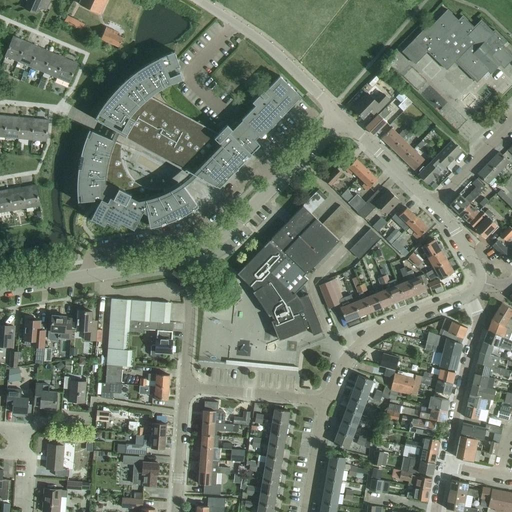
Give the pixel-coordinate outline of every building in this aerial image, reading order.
[(50,0),(26,0),(27,1),(24,8),(36,13),(37,10),(43,8),(46,10),(50,0)] [(79,0),(78,3),(101,13),(106,0),(79,0)] [(458,20),(447,9),(429,28),(426,26),(402,51),(415,63),(427,51),(446,69),(455,61),(476,82),(488,70),(491,73),(499,64),(503,68),(511,58),(511,53),(503,44),(506,41),(494,29),(493,31),(481,19),(474,27),(462,15),(458,20)] [(81,30),(84,23),(67,15),(64,21),(81,30)] [(119,46),(123,38),(117,35),(118,32),(114,30),(106,27),(104,29),(100,38),(119,46)] [(18,61),(26,41),(13,36),(5,55),(18,61)] [(31,66),(39,47),(26,41),(18,61),(31,66)] [(43,72),(52,52),(39,47),(31,66),(43,72)] [(150,223),(150,225),(151,225),(158,223),(159,223),(166,221),(167,220),(175,218),(175,217),(182,214),(183,214),(190,210),(190,209),(192,208),(189,204),(190,203),(194,201),(193,200),(192,198),(185,188),(183,186),(188,182),(190,180),(196,174),(216,185),(216,184),(219,186),(227,177),(260,144),(257,141),(254,139),(258,135),(242,119),(238,123),(236,121),(230,127),(227,124),(218,133),(197,121),(153,97),(150,95),(159,89),(169,84),(172,82),(183,78),(183,77),(182,78),(180,73),(178,67),(180,66),(177,60),(175,53),(174,51),(168,53),(166,54),(162,56),(157,58),(153,60),(140,68),(129,77),(125,80),(122,83),(118,86),(116,88),(114,91),(112,93),(111,94),(110,95),(109,96),(105,101),(102,106),(98,112),(95,117),(95,118),(97,120),(116,130),(115,133),(114,135),(114,136),(112,139),(92,130),(89,129),(89,130),(88,132),(87,134),(87,136),(81,152),(78,169),(77,182),(77,194),(80,194),(81,201),(92,200),(94,200),(94,199),(98,198),(101,200),(101,198),(107,201),(110,196),(113,197),(116,192),(132,200),(131,202),(143,208),(144,207),(145,208),(143,211),(147,214),(150,223)] [(56,77),(65,58),(52,52),(43,72),(56,77)] [(69,83),(77,63),(65,58),(56,77),(69,83)] [(263,97),(242,119),(258,135),(261,137),(261,136),(259,134),(263,130),(265,132),(271,126),(269,124),(273,120),(275,122),(281,116),(279,114),(283,110),(285,112),(285,111),(299,98),(294,93),(296,91),(290,85),(288,87),(284,83),(286,81),(280,75),(265,91),(263,90),(260,94),(263,97)] [(408,86),(403,90),(408,95),(412,92),(408,86)] [(403,111),(412,102),(406,97),(401,92),(397,95),(403,101),(398,106),(403,111)] [(375,101),(367,93),(352,107),(363,118),(373,108),(377,112),(389,99),(383,93),(375,101)] [(373,135),(381,127),(386,122),(382,118),(388,111),(384,108),(373,120),(365,127),(366,127),(373,135)] [(7,116),(4,137),(18,138),(20,117),(14,116),(7,116)] [(20,117),(18,138),(32,139),(34,118),(27,118),(21,117),(20,117)] [(34,118),(32,139),(36,140),(46,141),(48,120),(41,119),(35,118),(34,118)] [(406,134),(411,129),(407,126),(403,131),(402,130),(398,135),(391,128),(382,138),(392,148),(402,139),(406,134)] [(403,159),(413,149),(402,139),(392,148),(403,159)] [(422,140),(418,144),(421,148),(426,143),(422,140)] [(451,140),(435,156),(440,160),(439,160),(445,166),(461,150),(451,140)] [(413,149),(403,159),(414,169),(423,160),(423,159),(428,154),(421,148),(418,144),(413,149)] [(499,173),(509,162),(505,158),(499,152),(488,163),(499,173)] [(435,157),(418,174),(428,183),(434,176),(435,177),(438,174),(437,173),(439,171),(434,166),(439,161),(439,160),(440,160),(435,156),(435,157)] [(359,177),(367,169),(356,158),(346,169),(350,174),(353,171),(359,177)] [(488,184),(499,173),(488,163),(478,174),(488,184)] [(330,185),(342,173),(337,168),(325,180),(330,185)] [(366,190),(370,186),(377,179),(367,169),(359,177),(365,182),(362,185),(366,190)] [(469,203),(485,187),(476,178),(472,183),(476,187),(464,199),(460,194),(450,204),(459,213),(469,203)] [(22,187),(26,208),(30,207),(40,205),(36,184),(29,185),(22,187)] [(9,189),(8,189),(12,210),(26,208),(22,187),(16,188),(9,189)] [(0,190),(0,211),(9,211),(12,210),(8,189),(2,190),(0,190)] [(318,189),(315,192),(324,200),(327,197),(318,189)] [(399,200),(388,189),(383,194),(378,189),(365,202),(357,211),(357,212),(364,219),(377,204),(387,213),(392,207),(399,200)] [(501,197),(505,194),(500,189),(497,193),(501,197)] [(353,197),(346,190),(340,195),(357,211),(365,202),(356,194),(353,197)] [(143,211),(145,208),(144,207),(143,208),(131,202),(132,200),(116,192),(113,197),(110,196),(107,201),(101,198),(101,200),(92,215),(93,215),(93,217),(92,216),(91,217),(104,224),(107,220),(119,226),(121,222),(134,228),(143,211)] [(320,204),(324,200),(315,192),(311,196),(320,204)] [(501,197),(506,202),(510,198),(505,194),(501,197)] [(315,209),(320,204),(311,196),(307,201),(315,209)] [(483,207),(488,201),(485,197),(479,203),(483,207)] [(311,213),(315,209),(307,201),(303,205),(311,213)] [(473,207),(469,203),(459,213),(468,222),(479,210),(475,205),(473,207)] [(311,213),(303,205),(271,238),(270,240),(269,240),(237,273),(251,286),(251,285),(254,290),(253,291),(269,315),(271,314),(274,319),(271,320),(279,340),(306,329),(306,327),(309,325),(313,334),(322,330),(308,293),(307,293),(305,286),(303,284),(308,279),(304,275),(306,272),(307,273),(339,240),(338,239),(339,239),(330,231),(322,224),(322,223),(311,213)] [(344,217),(348,213),(340,205),(335,210),(344,217)] [(417,217),(406,207),(399,214),(398,213),(393,218),(393,219),(400,226),(404,221),(409,226),(417,217)] [(492,214),(487,209),(484,213),(480,209),(479,210),(468,222),(484,238),(490,232),(491,233),(498,226),(489,217),(492,214)] [(339,222),(344,217),(335,210),(331,214),(339,222)] [(352,225),(356,221),(348,213),(344,217),(352,225)] [(335,227),(339,222),(331,214),(326,219),(335,227)] [(348,230),(352,225),(344,217),(339,222),(348,230)] [(409,226),(404,230),(408,234),(411,234),(416,239),(417,238),(420,235),(427,227),(417,217),(409,226)] [(330,231),(335,227),(326,219),(322,223),(322,224),(330,231)] [(343,235),(348,230),(339,222),(335,227),(343,235)] [(375,223),(372,226),(378,231),(381,228),(375,223)] [(506,241),(511,234),(511,228),(509,226),(500,235),(506,241)] [(339,239),(340,238),(343,235),(335,227),(330,231),(339,239)] [(375,241),(379,237),(370,228),(366,232),(375,241)] [(399,236),(401,234),(395,229),(389,235),(390,235),(386,239),(391,244),(399,236)] [(371,245),(375,241),(366,232),(362,236),(371,245)] [(367,249),(371,245),(362,236),(358,241),(367,249)] [(399,236),(391,244),(399,251),(404,256),(408,252),(398,241),(401,238),(399,236)] [(426,244),(422,246),(428,257),(441,249),(443,247),(440,243),(438,244),(435,239),(426,244)] [(506,248),(498,240),(492,245),(511,264),(511,247),(509,244),(506,248)] [(363,254),(367,249),(358,241),(353,245),(363,254)] [(358,258),(363,254),(353,245),(349,249),(358,258)] [(343,261),(349,256),(343,249),(337,255),(343,261)] [(434,268),(447,260),(441,249),(428,257),(434,268)] [(413,261),(417,257),(412,252),(408,257),(413,261)] [(417,266),(422,261),(417,257),(413,261),(417,266)] [(434,268),(426,273),(430,280),(438,275),(441,278),(454,271),(447,260),(434,268)] [(403,298),(415,294),(407,273),(406,272),(404,267),(400,269),(405,281),(398,284),(403,298)] [(411,270),(406,272),(407,273),(415,294),(426,289),(423,280),(420,275),(414,277),(412,271),(411,270)] [(349,277),(343,280),(347,291),(353,289),(349,277)] [(359,316),(370,312),(364,297),(362,292),(359,285),(356,277),(352,278),(358,295),(351,298),(359,316)] [(431,290),(441,285),(439,279),(428,283),(431,290)] [(329,280),(319,285),(328,307),(339,303),(338,301),(337,300),(337,299),(329,280)] [(392,303),(403,298),(398,284),(387,288),(392,303)] [(381,307),(392,303),(387,288),(375,293),(381,307)] [(375,293),(364,297),(370,312),(381,307),(375,293)] [(341,298),(337,300),(338,301),(339,303),(342,312),(346,321),(359,316),(351,298),(351,297),(350,294),(341,298)] [(170,302),(111,298),(105,363),(131,366),(132,350),(127,350),(126,350),(127,341),(128,332),(136,332),(142,333),(143,320),(158,322),(158,321),(169,322),(170,302)] [(511,308),(502,302),(497,310),(505,315),(509,317),(511,314),(511,315),(511,308)] [(96,339),(96,337),(97,327),(91,327),(92,311),(78,310),(77,320),(77,329),(85,330),(84,339),(96,339)] [(511,330),(511,328),(511,325),(506,322),(509,317),(505,315),(497,310),(492,318),(511,330)] [(70,339),(71,328),(72,318),(66,317),(66,316),(52,315),(51,325),(51,330),(49,330),(48,337),(49,339),(57,339),(57,338),(70,339)] [(463,338),(467,327),(450,320),(445,318),(441,327),(447,330),(444,336),(444,337),(452,339),(461,343),(463,338)] [(509,339),(510,335),(511,330),(492,318),(487,330),(509,339)] [(43,347),(45,334),(39,333),(39,330),(40,320),(26,319),(25,329),(24,340),(24,343),(26,345),(37,346),(43,347)] [(158,322),(144,321),(143,329),(157,330),(156,345),(152,345),(151,345),(151,355),(152,356),(160,356),(162,355),(162,352),(171,353),(172,330),(173,322),(169,322),(158,321),(158,322)] [(0,344),(13,345),(13,336),(14,326),(0,325),(0,344)] [(511,346),(511,344),(511,340),(509,339),(487,330),(484,340),(499,347),(501,343),(505,344),(511,346)] [(462,344),(461,343),(452,339),(444,337),(444,336),(429,331),(425,349),(437,352),(437,351),(443,352),(440,365),(446,366),(456,369),(462,344)] [(499,356),(501,352),(498,351),(499,347),(484,340),(479,352),(499,356)] [(51,361),(52,347),(44,347),(43,360),(51,361)] [(477,362),(497,367),(499,356),(479,352),(477,362)] [(395,356),(392,355),(388,354),(383,353),(379,365),(384,367),(393,369),(395,370),(399,357),(397,357),(395,356)] [(509,376),(510,370),(497,367),(477,362),(474,372),(487,375),(488,371),(499,373),(499,374),(509,376)] [(128,368),(128,366),(106,364),(105,382),(109,383),(119,383),(121,368),(128,368)] [(8,379),(21,377),(19,367),(9,369),(8,379)] [(452,384),(455,372),(444,369),(440,369),(439,375),(428,373),(427,377),(452,384)] [(474,372),(472,383),(485,386),(484,387),(492,388),(493,383),(494,378),(487,376),(487,375),(474,372)] [(169,387),(169,375),(148,373),(148,380),(146,379),(146,378),(140,378),(140,385),(169,387)] [(408,376),(404,375),(394,373),(390,389),(400,391),(410,394),(415,374),(409,373),(408,376)] [(410,394),(416,396),(420,382),(436,386),(435,390),(440,392),(450,394),(452,384),(427,377),(419,375),(415,374),(410,394)] [(369,391),(370,390),(373,380),(358,375),(354,386),(369,391)] [(84,402),(85,392),(86,382),(70,381),(70,377),(64,376),(63,388),(69,388),(68,400),(84,402)] [(108,391),(109,383),(105,382),(105,383),(102,383),(101,397),(111,398),(111,391),(108,391)] [(55,407),(56,397),(57,391),(49,391),(49,384),(36,383),(35,395),(34,405),(40,405),(40,406),(55,407)] [(493,399),(495,389),(492,388),(484,387),(485,386),(472,383),(469,393),(493,399)] [(168,399),(169,387),(140,385),(139,391),(145,392),(145,391),(152,392),(152,398),(168,399)] [(365,403),(369,391),(354,386),(350,397),(365,403)] [(27,413),(28,403),(28,397),(20,397),(21,389),(8,388),(7,398),(6,408),(13,408),(12,412),(27,413)] [(395,399),(397,391),(391,389),(389,398),(395,399)] [(493,400),(493,399),(469,393),(467,404),(480,407),(488,409),(490,403),(491,404),(492,400),(493,400)] [(446,410),(448,400),(438,397),(430,395),(428,407),(431,408),(446,410)] [(346,409),(361,414),(365,403),(350,397),(346,409)] [(223,410),(218,409),(218,402),(204,401),(205,401),(205,409),(204,409),(203,422),(209,423),(224,424),(225,413),(223,410)] [(509,413),(511,407),(511,404),(501,402),(499,411),(509,413)] [(484,421),(485,417),(478,415),(480,407),(467,404),(464,415),(474,418),(484,421)] [(430,413),(421,411),(421,410),(397,405),(396,412),(399,412),(399,413),(419,417),(419,416),(429,418),(434,419),(444,421),(446,410),(431,408),(430,413)] [(288,423),(290,411),(274,408),(272,420),(288,423)] [(361,414),(346,409),(341,420),(357,426),(359,419),(371,424),(373,419),(366,416),(361,414)] [(108,421),(109,411),(97,410),(96,420),(108,421)] [(397,421),(399,413),(399,412),(396,412),(387,410),(385,418),(397,421)] [(248,425),(250,412),(244,411),(243,418),(234,417),(233,423),(248,425)] [(433,435),(435,421),(401,415),(400,420),(410,422),(408,430),(433,435)] [(286,435),(288,423),(272,420),(270,432),(286,435)] [(353,437),(357,426),(341,420),(337,431),(353,437)] [(165,435),(166,423),(150,422),(150,428),(152,428),(151,434),(165,435)] [(233,424),(224,424),(209,423),(203,422),(202,434),(216,435),(216,430),(232,431),(233,424)] [(483,438),(485,427),(462,422),(460,434),(483,438)] [(501,434),(502,428),(492,425),(486,424),(485,427),(488,428),(487,431),(491,432),(501,434)] [(385,438),(388,429),(379,426),(376,435),(385,438)] [(349,448),(353,437),(337,431),(333,443),(342,446),(349,448)] [(284,447),(286,435),(270,432),(268,444),(284,447)] [(144,434),(142,434),(137,434),(136,445),(127,445),(126,453),(137,454),(146,455),(147,445),(149,445),(149,447),(164,448),(165,435),(151,434),(144,434)] [(216,435),(202,434),(201,447),(204,447),(218,448),(218,435),(216,435)] [(367,437),(360,434),(358,439),(370,443),(371,438),(367,437)] [(475,450),(477,439),(470,437),(460,435),(458,446),(475,450)] [(437,451),(440,440),(425,437),(423,443),(406,440),(405,445),(419,448),(437,451)] [(368,448),(370,443),(358,439),(356,444),(363,446),(368,448)] [(495,454),(498,442),(491,441),(489,452),(495,454)] [(68,476),(69,469),(62,469),(63,456),(64,446),(48,444),(46,468),(55,469),(55,475),(68,476)] [(268,444),(266,456),(282,458),(284,447),(268,444)] [(456,456),(473,460),(479,461),(481,451),(475,450),(458,446),(456,456)] [(219,460),(217,460),(217,450),(218,448),(204,447),(201,447),(200,459),(219,460)] [(435,463),(437,451),(419,448),(418,454),(409,452),(408,457),(411,458),(420,460),(420,459),(435,463)] [(375,450),(372,464),(379,465),(381,451),(375,450)] [(351,465),(350,465),(350,464),(344,463),(345,457),(329,454),(327,466),(343,469),(349,470),(363,472),(367,473),(367,468),(365,467),(365,468),(357,466),(357,465),(352,464),(351,465)] [(143,463),(139,462),(139,457),(123,456),(123,464),(134,465),(133,484),(143,484),(143,485),(145,485),(155,485),(156,474),(157,474),(158,463),(149,462),(143,462),(143,463)] [(247,460),(246,465),(249,465),(257,466),(264,468),(280,470),(282,458),(266,456),(265,463),(257,462),(250,461),(247,460)] [(409,464),(408,471),(412,472),(417,473),(418,471),(423,472),(433,474),(435,463),(420,459),(420,460),(411,458),(409,464)] [(229,473),(230,467),(218,466),(219,460),(200,459),(199,471),(217,472),(229,473)] [(341,481),(343,469),(327,466),(325,478),(341,481)] [(278,482),(280,470),(264,468),(262,479),(278,482)] [(7,500),(7,493),(8,479),(2,479),(3,470),(0,469),(0,496),(2,500),(7,500)] [(417,476),(412,475),(412,472),(408,471),(401,470),(399,478),(409,480),(408,485),(415,487),(429,490),(429,489),(432,479),(417,476)] [(220,494),(220,485),(216,484),(217,472),(199,471),(198,483),(204,484),(203,493),(220,494)] [(339,493),(341,481),(325,478),(323,490),(339,493)] [(370,478),(369,489),(381,492),(383,480),(370,478)] [(276,494),(278,482),(262,479),(260,491),(276,494)] [(405,489),(406,480),(389,479),(388,489),(405,489)] [(476,496),(477,490),(467,488),(468,483),(451,479),(449,490),(476,496)] [(89,490),(90,482),(81,482),(67,480),(66,488),(80,489),(89,490)] [(428,501),(429,490),(415,487),(414,493),(407,492),(406,497),(413,499),(413,498),(428,501)] [(489,500),(492,488),(482,487),(480,498),(489,500)] [(66,497),(67,490),(54,489),(44,488),(43,511),(46,511),(58,511),(60,496),(66,497)] [(489,500),(488,507),(490,508),(495,509),(495,511),(500,511),(501,511),(505,491),(492,488),(489,500)] [(353,490),(346,489),(345,494),(364,497),(365,492),(353,489),(353,490)] [(336,505),(339,493),(323,490),(321,502),(336,505)] [(476,496),(449,490),(446,508),(462,511),(475,511),(476,509),(463,506),(465,495),(476,497),(476,496)] [(274,506),(276,494),(260,491),(258,503),(274,506)] [(511,511),(511,492),(505,491),(501,511),(509,511),(510,511),(511,511)] [(363,503),(364,497),(345,494),(344,499),(351,500),(363,503)] [(154,511),(155,509),(142,508),(142,504),(142,499),(122,497),(121,506),(140,508),(139,511),(154,511)] [(223,511),(224,498),(208,497),(208,506),(197,505),(196,511),(223,511)] [(487,508),(489,500),(481,499),(479,506),(487,508)] [(335,511),(336,505),(321,502),(319,511),(335,511)] [(272,511),(274,506),(258,503),(256,511),(272,511)]
